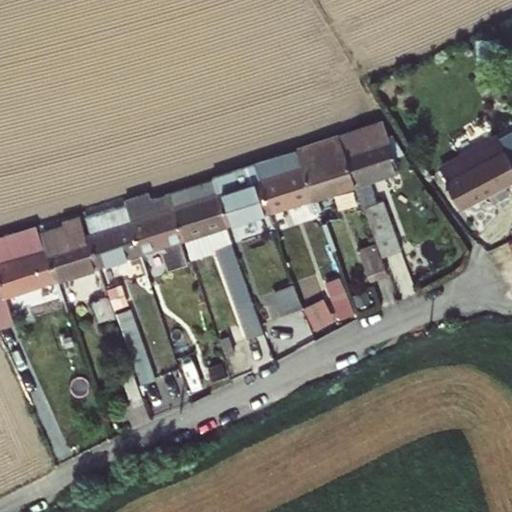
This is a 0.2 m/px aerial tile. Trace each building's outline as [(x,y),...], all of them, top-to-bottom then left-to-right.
[(383,125),(341,137),(355,183),(398,169),(383,125)] [(339,134),(298,150),(314,196),(355,183),(341,137),(339,134)] [(511,179),(511,149),(448,180),(461,205),(511,179)] [(298,150),(256,164),(272,209),(314,196),(298,150)] [(272,209),(256,164),(214,177),(229,223),(272,209)] [(214,177),(170,191),(185,237),(229,223),(214,177)] [(170,191),(127,204),(142,251),(185,237),(170,191)] [(384,201),(363,208),(365,215),(368,214),(383,257),(402,250),(384,201)] [(127,204),(87,217),(101,264),(142,251),(127,204)] [(101,264),(87,217),(69,222),(70,227),(44,234),(48,246),(59,278),(101,264)] [(325,230),(310,234),(322,266),(337,261),(325,230)] [(372,236),(355,242),(365,274),(384,267),(372,236)] [(0,296),(59,278),(48,246),(16,256),(9,238),(0,240),(0,296)] [(245,272),(237,246),(225,250),(232,276),(245,272)] [(160,258),(146,262),(152,280),(154,287),(168,283),(160,258)] [(324,281),(340,317),(357,310),(340,273),(324,281)] [(296,279),(274,287),(282,309),(304,301),(296,279)] [(273,289),(270,290),(288,344),(291,343),(273,289)] [(270,290),(256,295),(273,348),(288,344),(270,290)] [(111,293),(95,299),(102,318),(117,312),(111,293)] [(317,326),(337,317),(325,293),(306,303),(317,326)] [(125,326),(144,384),(158,380),(139,321),(125,326)] [(194,345),(180,350),(188,378),(203,373),(194,345)] [(146,397),(137,372),(123,376),(132,401),(146,397)]
